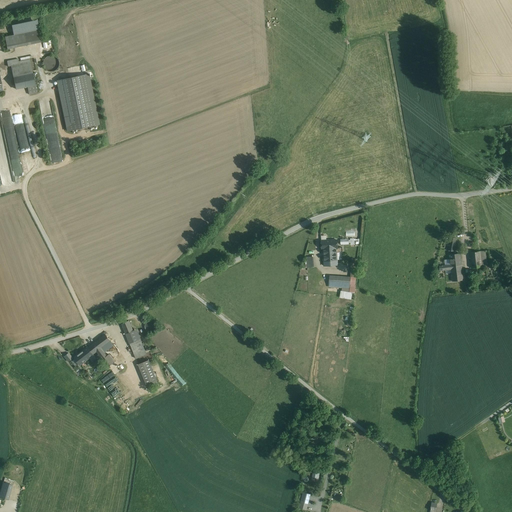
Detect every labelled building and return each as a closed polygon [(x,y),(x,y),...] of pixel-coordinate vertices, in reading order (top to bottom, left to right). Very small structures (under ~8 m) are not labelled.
[(39,30),(5,37),(7,49),(42,42),(39,30)] [(37,93),(30,60),(19,62),(18,59),(7,61),(8,66),(11,66),(16,89),(27,87),(29,94),(37,93)] [(100,124),(90,74),(57,81),(67,131),(100,124)] [(51,104),(41,106),(44,120),(53,118),(54,122),(55,121),(51,104)] [(4,113),(2,114),(5,130),(12,129),(10,115),(4,116),(4,113)] [(449,239),(446,249),(454,251),(457,241),(449,239)] [(337,240),(321,241),(322,249),(323,249),(336,248),(338,248),(337,240)] [(336,248),(323,249),(324,266),(337,265),(337,252),(336,252),(336,248)] [(486,251),(471,253),(473,267),(488,266),(486,251)] [(452,282),(463,281),(460,254),(449,255),(452,282)] [(341,298),(353,299),(354,292),(357,293),(358,277),(331,275),(330,286),(342,287),(341,298)] [(137,331),(127,335),(136,359),(146,355),(137,331)] [(106,334),(91,345),(96,352),(111,341),(106,334)] [(88,347),(74,357),(80,366),(94,355),(93,354),(96,352),(91,345),(88,347)] [(109,354),(102,359),(108,367),(115,362),(109,354)] [(165,365),(177,378),(181,374),(183,375),(186,371),(173,358),(169,361),(165,365)] [(149,361),(139,364),(147,387),(157,383),(149,361)] [(117,381),(108,387),(121,406),(123,404),(123,403),(129,399),(117,381)] [(0,498),(8,501),(13,485),(3,482),(0,492),(0,498)] [(299,508),(307,510),(311,494),(303,492),(299,508)]
